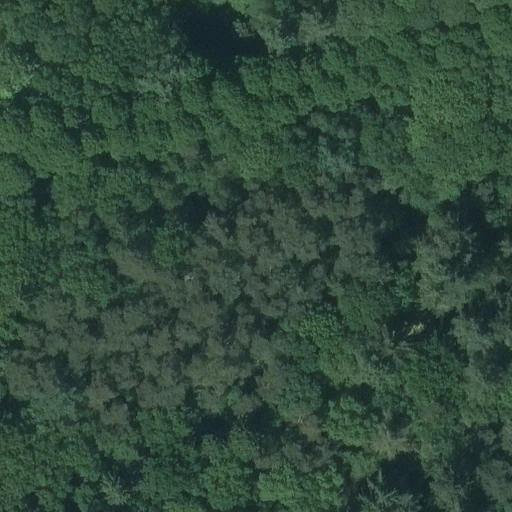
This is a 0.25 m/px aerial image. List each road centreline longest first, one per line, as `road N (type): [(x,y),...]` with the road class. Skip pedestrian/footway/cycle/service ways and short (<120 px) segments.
road 1 (track): [(0,136),(276,82),(348,60)]
road 2 (track): [(348,60),(511,22)]
